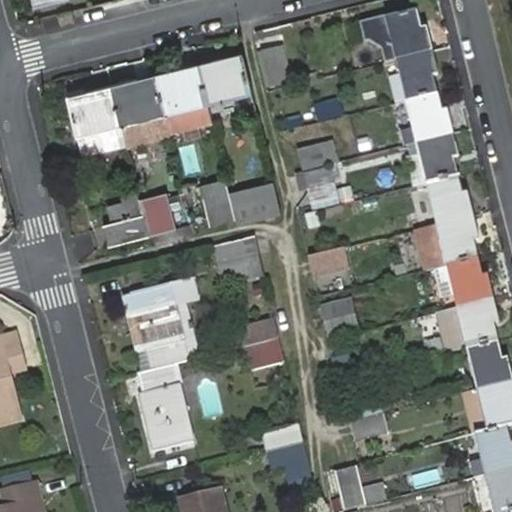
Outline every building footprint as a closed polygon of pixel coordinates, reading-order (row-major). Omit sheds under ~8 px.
[(71,10),(56,13),(59,25),(73,21),(71,10)] [(368,41),(380,48),(383,63),(395,60),(427,53),(424,42),(429,40),(426,27),(420,29),(416,11),(385,19),(384,16),(359,22),(364,42),(368,41)] [(261,53),(269,88),(292,83),(284,48),(261,53)] [(430,64),(435,63),(432,51),(427,53),(430,64)] [(430,64),(427,53),(395,60),(406,102),(437,94),(433,76),(438,76),(435,63),(430,64)] [(208,104),(251,94),(241,54),(198,64),(200,72),(208,104)] [(174,76),(156,81),(164,115),(169,135),(213,124),(208,104),(200,72),(198,64),(185,68),(172,70),(174,76)] [(172,70),(154,75),(156,81),(174,76),(172,70)] [(154,75),(136,79),(137,85),(156,81),(154,75)] [(136,79),(110,85),(113,92),(121,125),(126,146),(169,135),(164,115),(156,81),(137,85),(136,79)] [(82,99),(69,102),(82,156),(126,146),(121,125),(113,92),(110,85),(81,92),(81,93),(82,99)] [(80,89),(67,92),(69,102),(82,99),(81,93),(80,89)] [(437,94),(406,102),(410,120),(416,145),(424,142),(448,137),(445,125),(450,124),(447,112),(442,112),(437,94)] [(448,137),(453,135),(450,124),(445,125),(448,137)] [(413,187),(426,184),(449,178),(457,176),(454,160),(458,159),(455,147),(451,148),(448,137),(424,142),(416,145),(403,148),(413,187)] [(302,171),(336,161),(331,143),(296,151),(302,171)] [(307,189),(335,182),(333,177),(339,176),(337,168),(304,176),(307,189)] [(426,184),(430,201),(436,225),(444,223),(468,218),(465,206),(470,204),(467,192),(462,193),(457,176),(449,178),(426,184)] [(234,219),(224,181),(201,186),(210,225),(234,219)] [(339,199),(335,182),(307,189),(310,205),(339,199)] [(231,194),(238,224),(280,213),(273,184),(231,194)] [(167,194),(139,200),(143,217),(148,236),(175,230),(167,194)] [(143,217),(139,200),(114,205),(118,222),(143,217)] [(476,227),(473,216),(468,218),(471,229),(476,227)] [(148,236),(143,217),(118,222),(105,225),(110,245),(148,236)] [(436,225),(423,228),(426,240),(420,241),(427,271),(446,266),(446,267),(478,258),(474,241),(479,240),(476,227),(471,229),(468,218),(444,223),(436,225)] [(423,228),(417,230),(420,241),(426,240),(423,228)] [(223,287),(265,277),(256,237),(214,246),(223,287)] [(344,247),(308,256),(312,275),(349,267),(344,247)] [(433,270),(440,298),(453,295),(457,309),(488,301),(485,289),(490,288),(487,276),(482,277),(478,258),(446,267),(433,270)] [(175,365),(201,358),(187,303),(198,300),(193,278),(133,293),(134,295),(147,351),(152,370),(175,365)] [(490,288),(485,289),(488,301),(493,299),(490,288)] [(136,353),(147,351),(134,295),(122,297),(136,353)] [(439,312),(448,353),(467,349),(498,341),(494,325),(499,324),(496,311),(491,312),(488,301),(457,309),(439,312)] [(350,302),(321,309),(327,336),(357,328),(350,302)] [(279,339),(273,319),(238,328),(242,348),(245,348),(279,339)] [(0,423),(19,419),(8,375),(24,371),(15,333),(0,337),(0,423)] [(372,348),(368,333),(352,337),(356,352),(372,348)] [(251,370),(284,363),(279,339),(245,348),(251,370)] [(498,341),(467,349),(477,390),(479,389),(508,382),(505,370),(510,369),(507,356),(503,358),(498,341)] [(193,442),(175,365),(152,370),(135,375),(154,451),(193,442)] [(462,394),(472,435),(505,426),(511,424),(511,392),(511,393),(508,382),(479,389),(477,390),(462,394)] [(350,407),(354,422),(383,414),(378,399),(350,407)] [(387,434),(383,414),(354,422),(351,422),(355,441),(387,434)] [(267,454),(302,445),(298,425),(262,433),(267,454)] [(471,464),(474,478),(483,476),(511,468),(511,457),(511,456),(511,442),(508,444),(505,426),(472,435),(478,462),(471,464)] [(312,487),(302,445),(267,454),(272,473),(286,470),(290,491),(312,487)] [(511,511),(511,468),(483,476),(491,511),(511,511)] [(30,471),(1,479),(5,491),(33,484),(30,471)] [(341,499),(344,510),(386,500),(382,484),(360,488),(357,472),(336,477),(341,499)] [(32,511),(31,505),(42,501),(37,482),(33,484),(5,491),(0,492),(5,508),(0,508),(0,511),(32,511)] [(293,499),(314,495),(312,487),(290,491),(293,499)] [(181,502),(183,511),(224,511),(219,493),(181,502)] [(330,501),(333,511),(338,511),(344,510),(341,499),(330,501)] [(44,511),(42,501),(31,505),(32,511),(44,511)]
